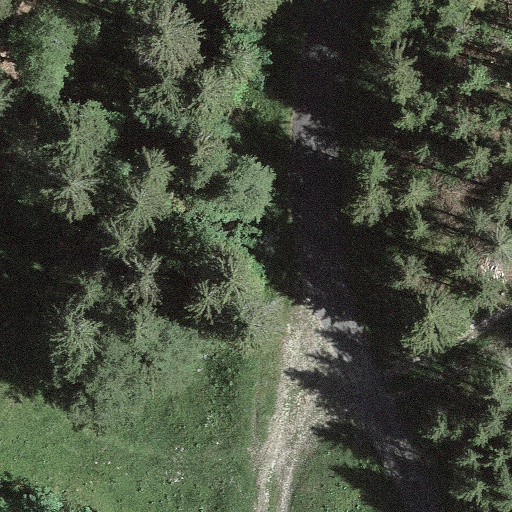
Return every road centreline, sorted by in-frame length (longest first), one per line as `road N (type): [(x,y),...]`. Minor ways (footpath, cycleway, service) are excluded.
road 1 (unclassified): [(326,0),(309,158),(318,263),(345,348),(422,511)]
road 2 (track): [(331,309),(272,511)]
